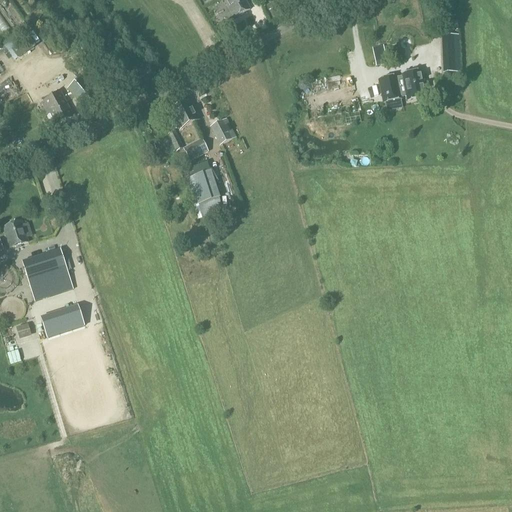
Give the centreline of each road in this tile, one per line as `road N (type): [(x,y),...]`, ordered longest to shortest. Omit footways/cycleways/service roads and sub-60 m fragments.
road 1 (unclassified): [(0,180),(343,0)]
road 2 (unknown): [(37,160),(57,232),(11,254)]
